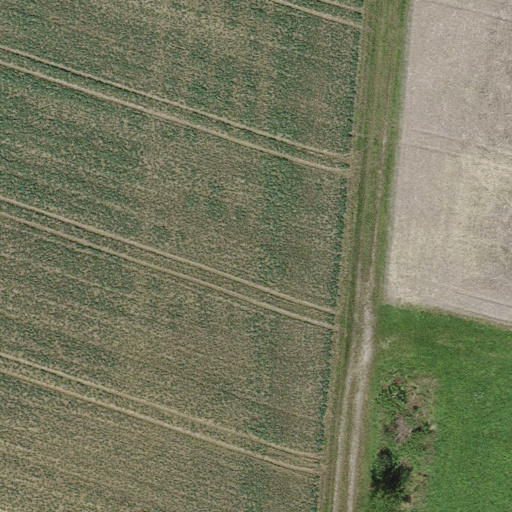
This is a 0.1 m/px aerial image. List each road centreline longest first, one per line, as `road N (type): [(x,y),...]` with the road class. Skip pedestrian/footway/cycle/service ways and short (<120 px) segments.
road 1 (track): [(340,511),(389,0)]
road 2 (track): [(360,308),(511,348)]
